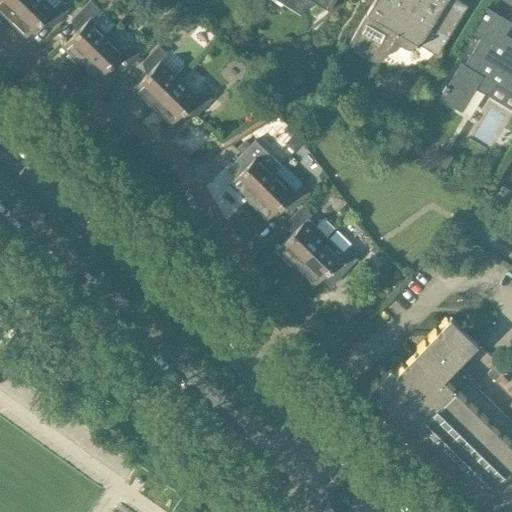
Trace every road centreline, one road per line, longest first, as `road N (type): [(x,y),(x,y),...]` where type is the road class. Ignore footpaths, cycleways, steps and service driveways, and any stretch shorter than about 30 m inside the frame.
road 1 (secondary): [(0,194),(326,511)]
road 2 (residential): [(257,383),(268,321),(182,168),(0,52)]
road 3 (secondary): [(257,383),(0,150)]
road 4 (secondary): [(389,511),(257,383)]
